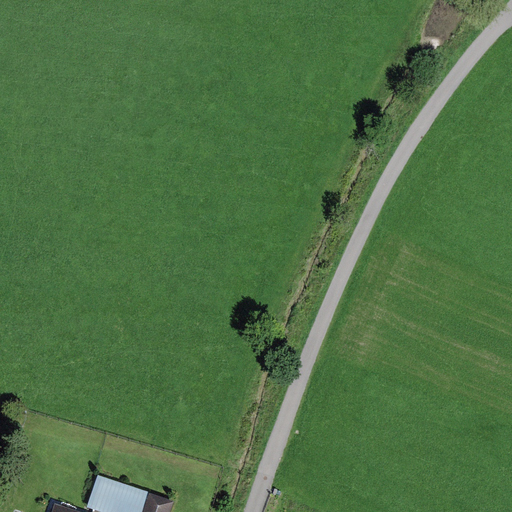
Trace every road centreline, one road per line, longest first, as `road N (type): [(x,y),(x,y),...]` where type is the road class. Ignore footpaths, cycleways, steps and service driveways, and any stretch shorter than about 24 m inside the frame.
road 1 (unclassified): [(511,12),(401,154),(353,252)]
road 2 (residential): [(353,252),(256,511)]
